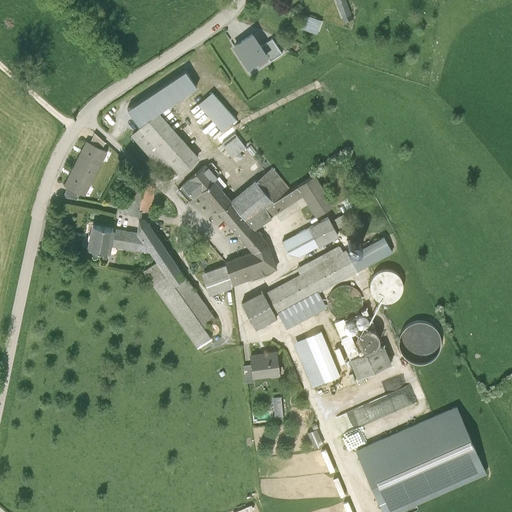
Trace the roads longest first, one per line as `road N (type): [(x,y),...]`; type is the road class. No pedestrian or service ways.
road 1 (unclassified): [(0,394),(53,167),(85,116),(115,89),(204,34),(239,0)]
road 2 (track): [(359,511),(284,335)]
